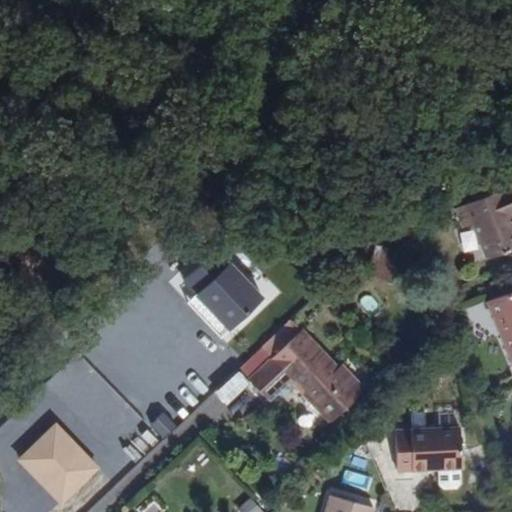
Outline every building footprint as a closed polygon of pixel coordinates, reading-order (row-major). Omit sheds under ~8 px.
[(511,246),(511,182),(456,206),(464,225),(472,222),(488,256),(511,246)] [(370,275),(393,278),(397,247),(374,245),(370,275)] [(188,282),(234,330),(267,299),(221,250),(188,282)] [(511,289),(488,299),(511,360),(511,289)] [(270,358),(249,377),(269,398),(290,378),(330,420),(365,387),(341,363),(338,366),(302,327),(270,358)] [(395,428),(397,468),(427,466),(427,464),(438,463),(438,466),(462,465),(459,425),(395,428)] [(182,463),(192,476),(211,461),(200,448),(182,463)] [(372,511),(374,506),(330,491),(324,511),(372,511)] [(262,511),(253,497),(240,505),(244,511),(262,511)]
